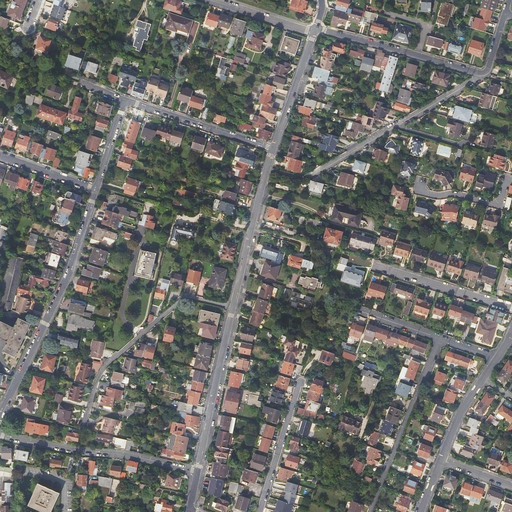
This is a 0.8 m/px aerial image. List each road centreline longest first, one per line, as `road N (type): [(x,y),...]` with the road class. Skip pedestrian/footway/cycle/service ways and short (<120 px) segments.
road 1 (residential): [(96,186),(69,272),(0,417)]
road 2 (residential): [(233,308),(184,296),(103,367),(83,428)]
road 3 (residential): [(480,73),(305,176)]
road 4 (residential): [(196,470),(0,434)]
road 5 (residential): [(440,337),(369,511)]
road 6 (residential): [(196,470),(233,308)]
road 7 (residential): [(233,308),(273,148)]
road 8 (residential): [(124,100),(273,148)]
road 9 (residential): [(511,308),(379,270)]
road 10 (residential): [(298,388),(257,511)]
road 11 (residential): [(273,148),(314,30)]
road 12 (residential): [(511,180),(493,204),(420,191),(419,183)]
